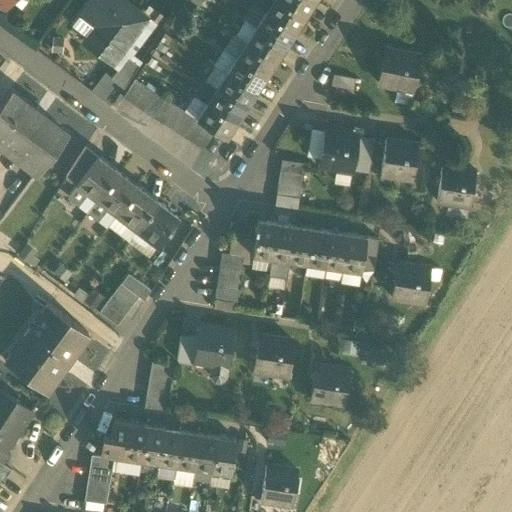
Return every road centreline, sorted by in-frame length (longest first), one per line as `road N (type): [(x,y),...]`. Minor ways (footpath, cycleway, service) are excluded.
road 1 (residential): [(27,511),(223,207)]
road 2 (residential): [(0,34),(223,207)]
road 3 (residential): [(223,207),(357,0)]
